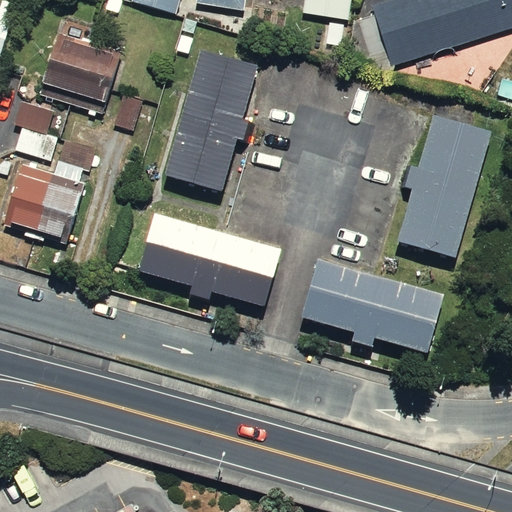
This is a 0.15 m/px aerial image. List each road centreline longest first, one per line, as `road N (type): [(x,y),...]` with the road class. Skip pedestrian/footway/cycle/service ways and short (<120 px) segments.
road 1 (residential): [(0,307),(424,420),(511,421)]
road 2 (secondary): [(0,378),(491,511)]
road 3 (unknown): [(263,341),(325,127)]
